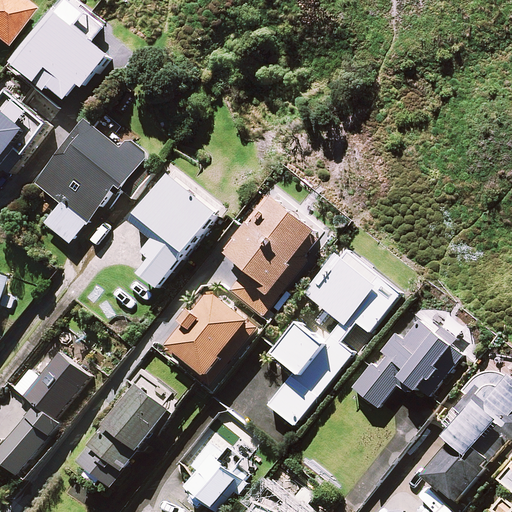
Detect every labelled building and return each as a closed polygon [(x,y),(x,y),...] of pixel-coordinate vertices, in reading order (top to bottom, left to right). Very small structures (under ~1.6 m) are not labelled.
[(36,3),(31,0),(0,0),(0,35),(6,40),(36,3)] [(108,27),(73,0),(66,0),(18,61),(54,90),(58,86),(75,100),(89,84),(92,87),(117,56),(98,40),(108,27)] [(58,125),(13,89),(0,105),(0,177),(9,166),(19,173),(58,125)] [(124,187),(137,198),(159,172),(149,164),(156,156),(122,127),(114,136),(96,122),(43,185),(66,204),(50,223),(75,244),(124,187)] [(230,209),(182,171),(141,223),(162,240),(153,252),(161,259),(149,274),(167,288),(230,209)] [(335,236),(276,190),(258,213),(230,249),(253,267),(234,292),(270,320),(335,236)] [(313,296),(345,321),(334,334),(321,324),(315,331),(308,326),(285,355),(305,371),(298,379),(276,407),(301,427),(366,346),(355,337),(363,326),(374,335),(406,295),(348,250),(313,296)] [(0,318),(13,279),(0,274),(0,318)] [(264,327),(219,290),(175,343),(220,380),(264,327)] [(387,353),(392,357),(384,367),(379,363),(359,388),(383,407),(407,377),(434,398),(472,350),(428,316),(410,338),(403,332),(387,353)] [(96,375),(54,343),(20,388),(41,404),(2,457),(26,475),(66,422),(62,420),(96,375)] [(154,376),(142,367),(133,379),(144,388),(85,465),(117,489),(179,409),(148,385),(154,376)] [(511,372),(493,371),(476,378),(443,419),(458,431),(450,441),(454,445),(430,475),(464,503),(511,443),(511,372)] [(228,511),(251,479),(212,452),(184,492),(212,511),(228,511)] [(511,511),(511,472),(506,480),(511,484),(511,493),(496,511),(511,511)] [(288,511),(266,502),(259,511),(288,511)]
